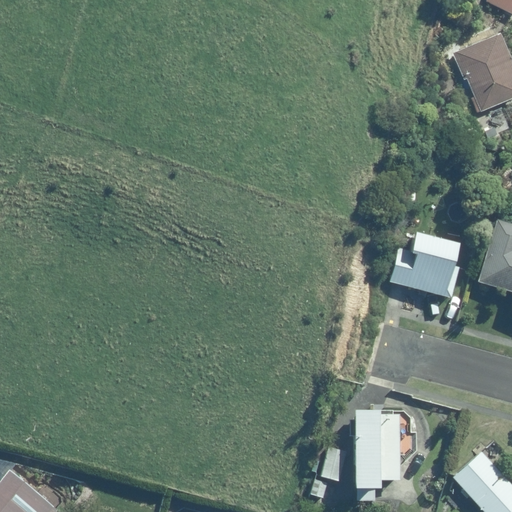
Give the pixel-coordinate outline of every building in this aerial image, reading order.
[(511,0),(484,0),(484,1),(511,16),(511,0)] [(511,72),(500,39),(456,55),(475,110),(511,96),(511,72)] [(511,228),(494,224),(479,285),(511,293),(511,228)] [(401,252),(392,286),(448,299),(460,249),(414,237),(410,254),(401,252)] [(399,417),(355,417),(356,501),(384,500),(384,485),(400,485),(399,417)] [(347,452),(328,446),(319,480),(338,486),(347,452)] [(511,511),(511,488),(485,455),(453,482),(478,511),(511,511)] [(54,511),(12,478),(0,492),(0,511),(54,511)]
